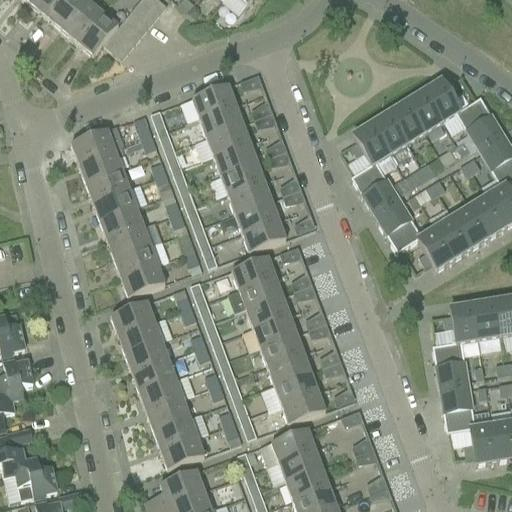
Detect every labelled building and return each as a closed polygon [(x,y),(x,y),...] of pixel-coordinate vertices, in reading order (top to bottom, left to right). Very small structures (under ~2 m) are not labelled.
[(13,0),(28,12),(38,0),(13,0)] [(44,25),(64,0),(38,0),(28,12),(44,25)] [(60,38),(84,9),(73,0),(64,0),(44,25),(60,38)] [(148,0),(145,0),(139,7),(158,23),(165,14),(148,0)] [(256,0),(229,0),(245,13),(256,0)] [(158,23),(139,7),(133,15),(151,30),(158,23)] [(75,52),(100,22),(84,9),(60,38),(75,52)] [(151,30),(133,15),(126,22),(145,38),(151,30)] [(91,65),(101,53),(108,45),(114,38),(116,35),(100,22),(75,52),(91,65)] [(145,38),(126,22),(120,30),(139,46),(145,38)] [(139,46),(120,30),(116,35),(114,38),(132,53),(139,46)] [(132,53),(114,38),(108,45),(126,61),(132,53)] [(126,61),(108,45),(101,53),(119,69),(126,61)] [(454,122),(458,119),(458,118),(439,87),(421,98),(441,130),(454,122)] [(457,101),(451,91),(444,95),(451,105),(457,101)] [(233,113),(226,93),(190,107),(197,126),(233,113)] [(441,130),(421,98),(404,109),(423,141),(441,130)] [(454,122),(499,194),(499,195),(504,192),(504,193),(511,187),(511,159),(478,105),(458,118),(458,119),(454,122)] [(386,120),(406,152),(423,141),(404,109),(386,120)] [(233,113),(197,126),(204,145),(241,132),(233,113)] [(156,141),(165,138),(158,118),(149,122),(156,141)] [(386,120),(369,131),(389,163),(406,152),(386,120)] [(143,124),(132,128),(139,148),(150,144),(143,124)] [(375,171),(389,163),(369,131),(351,142),(369,172),(370,173),(375,171)] [(241,132),(204,145),(211,164),(248,151),(241,132)] [(106,138),(69,151),(76,171),(120,155),(122,154),(115,134),(106,138)] [(173,158),(165,138),(156,141),(163,161),(173,158)] [(150,144),(139,148),(144,160),(155,156),(150,144)] [(454,153),(461,163),(468,159),(461,149),(454,153)] [(361,160),(355,150),(348,154),(355,164),(361,160)] [(255,170),(248,151),(211,164),(218,184),(255,170)] [(461,163),(454,153),(448,157),(454,167),(461,163)] [(120,155),(76,171),(84,190),(120,177),(115,163),(122,161),(120,155)] [(180,177),(173,158),(163,161),(170,180),(180,177)] [(465,170),(471,180),(478,176),(472,166),(465,170)] [(165,182),(160,170),(149,174),(153,186),(165,182)] [(262,189),(255,170),(218,184),(225,203),(262,189)] [(420,174),(426,185),(433,180),(427,170),(420,174)] [(458,174),(465,184),(471,180),(465,170),(458,174)] [(395,260),(416,247),(415,246),(420,244),(419,243),(375,171),(370,173),(369,172),(349,185),(395,260)] [(419,189),(426,185),(420,174),(413,179),(419,189)] [(127,196),(120,177),(84,190),(91,209),(127,196)] [(187,196),(180,177),(170,180),(178,199),(187,196)] [(169,194),(165,182),(153,186),(158,198),(169,194)] [(402,199),(409,195),(402,185),(396,189),(402,199)] [(430,191),(437,202),(443,197),(437,187),(430,191)] [(269,208),(262,189),(225,203),(233,222),(269,208)] [(437,202),(430,191),(424,196),(430,206),(437,202)] [(511,205),(504,193),(504,192),(499,195),(499,194),(485,203),(505,235),(511,230),(511,205)] [(134,215),(127,196),(91,209),(98,228),(134,215)] [(194,215),(187,196),(178,199),(185,218),(194,215)] [(412,217),(419,212),(413,202),(406,206),(412,217)] [(505,235),(485,203),(468,213),(488,245),(505,235)] [(174,208),(163,212),(167,224),(178,220),(174,208)] [(276,227),(269,208),(233,222),(240,241),(276,227)] [(488,245),(468,213),(450,224),(470,256),(488,245)] [(141,234),(134,215),(98,228),(105,248),(141,234)] [(201,234),(194,215),(185,218),(192,237),(201,234)] [(183,232),(178,220),(167,224),(172,236),(183,232)] [(470,256),(450,224),(433,235),(453,267),(470,256)] [(284,247),(276,227),(240,241),(247,261),(284,247)] [(149,253),(141,234),(105,248),(112,267),(149,253)] [(208,253),(201,234),(192,237),(199,256),(208,253)] [(419,243),(420,244),(415,246),(416,247),(435,278),(453,267),(433,235),(419,243)] [(193,259),(188,246),(177,250),(182,263),(193,259)] [(156,272),(149,253),(112,267),(119,286),(156,272)] [(216,272),(208,253),(199,256),(206,276),(216,272)] [(198,270),(193,259),(182,263),(186,274),(198,270)] [(430,271),(424,261),(417,265),(423,275),(430,271)] [(229,278),(236,298),(272,284),(265,265),(229,278)] [(163,292),(156,272),(119,286),(127,306),(163,292)] [(279,304),(272,284),(236,298),(244,317),(279,304)] [(205,310),(198,291),(197,290),(188,294),(195,313),(205,310)] [(174,307),(179,319),(189,315),(185,303),(174,307)] [(287,323),(279,304),(244,317),(251,336),(287,323)] [(511,304),(491,308),(497,345),(511,342),(511,304)] [(497,345),(491,308),(470,311),(476,348),(497,345)] [(116,343),(151,330),(144,310),(109,324),(116,343)] [(212,329),(205,310),(195,313),(202,332),(212,329)] [(460,351),(476,348),(470,311),(448,315),(454,350),(454,352),(460,351)] [(193,326),(189,315),(179,319),(183,330),(193,326)] [(0,362),(23,358),(17,333),(15,322),(3,324),(0,324),(0,362)] [(294,342),(287,323),(251,336),(258,355),(294,342)] [(441,325),(443,337),(451,336),(449,324),(441,325)] [(219,348),(212,329),(202,332),(210,352),(219,348)] [(123,362),(158,349),(151,330),(116,343),(123,362)] [(189,345),(193,357),(204,353),(199,341),(189,345)] [(301,361),(294,342),(258,355),(265,375),(301,361)] [(217,371),(226,367),(219,348),(210,352),(217,371)] [(130,381),(166,368),(158,349),(123,362),(130,381)] [(444,441),(448,440),(468,437),(473,436),(473,435),(460,351),(454,352),(454,350),(430,354),(444,441)] [(208,365),(204,353),(193,357),(198,369),(208,365)] [(308,381),(301,361),(265,375),(273,394),(308,381)] [(233,387),(226,367),(217,371),(224,390),(233,387)] [(138,400),(173,387),(166,368),(130,381),(138,400)] [(26,369),(0,374),(0,403),(10,410),(22,408),(19,396),(31,393),(26,369)] [(504,383),(511,381),(510,370),(502,371),(504,383)] [(496,384),(504,383),(502,371),(494,372),(496,384)] [(474,388),(482,386),(480,374),(472,376),(474,388)] [(203,384),(208,396),(218,392),(214,380),(203,384)] [(315,400),(308,381),(273,394),(280,413),(315,400)] [(145,420),(180,406),(173,387),(138,400),(145,420)] [(240,406),(233,387),(224,390),(231,409),(240,406)] [(499,404),(507,403),(505,391),(497,392),(499,404)] [(222,404),(218,392),(208,396),(212,407),(222,404)] [(475,396),(477,408),(485,406),(483,394),(475,396)] [(323,419),(315,400),(280,413),(287,433),(323,419)] [(0,437),(4,437),(1,425),(13,422),(10,410),(0,403),(0,437)] [(152,439),(187,425),(180,406),(145,420),(152,439)] [(248,425),(240,406),(231,409),(238,428),(248,425)] [(218,422),(222,433),(232,429),(228,418),(218,422)] [(159,458),(195,444),(187,425),(152,439),(159,458)] [(246,448),(255,444),(248,425),(238,428),(246,448)] [(511,466),(511,435),(511,428),(490,432),(496,469),(511,466)] [(237,442),(232,429),(222,433),(227,446),(237,442)] [(473,435),(473,436),(468,437),(473,473),(496,469),(490,432),(473,435)] [(269,451),(276,470),(312,456),(305,437),(269,451)] [(202,464),(195,444),(159,458),(166,477),(202,464)] [(353,452),(361,471),(380,463),(372,444),(353,452)] [(21,457),(20,457),(19,450),(17,445),(0,449),(0,477),(2,486),(14,483),(24,469),(21,457)] [(462,453),(464,465),(471,464),(470,452),(462,453)] [(319,476),(312,456),(276,470),(284,489),(319,476)] [(251,479),(244,461),(244,460),(235,463),(242,483),(251,479)] [(35,466),(24,469),(14,483),(20,508),(56,500),(50,475),(38,478),(35,466)] [(410,471),(367,486),(375,510),(418,495),(410,471)] [(291,508),(327,495),(319,476),(284,489),(291,508)] [(145,511),(162,511),(201,498),(194,478),(158,492),(162,502),(144,508),(145,511)] [(258,499),(251,479),(242,483),(249,502),(258,499)] [(332,511),(327,495),(291,508),(291,511),(332,511)] [(206,511),(201,498),(162,511),(206,511)] [(263,511),(258,499),(249,502),(252,511),(263,511)]
